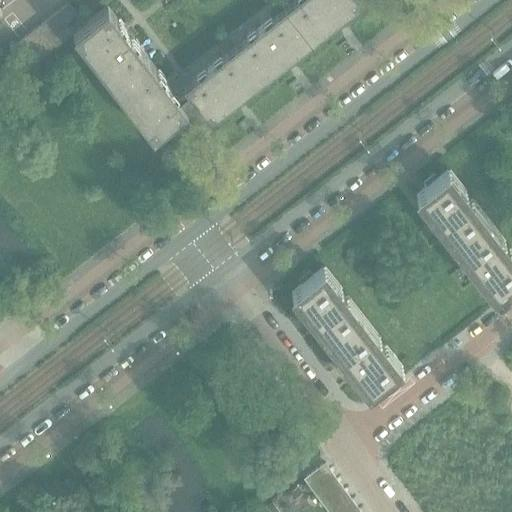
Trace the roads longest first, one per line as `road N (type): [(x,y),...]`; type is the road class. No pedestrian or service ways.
road 1 (residential): [(492,0),(187,236)]
road 2 (residential): [(218,276),(511,47)]
road 3 (residential): [(0,446),(218,276)]
road 4 (residential): [(187,236),(0,384)]
road 5 (residential): [(344,448),(218,276)]
road 6 (residential): [(511,318),(344,448)]
